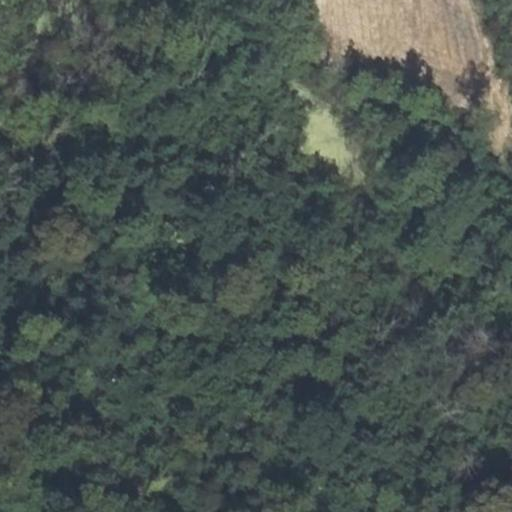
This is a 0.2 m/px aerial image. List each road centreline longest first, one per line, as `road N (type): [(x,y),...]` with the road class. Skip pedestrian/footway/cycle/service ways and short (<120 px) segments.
road 1 (track): [(287,0),(502,203),(511,245)]
road 2 (track): [(511,366),(497,414),(393,511)]
